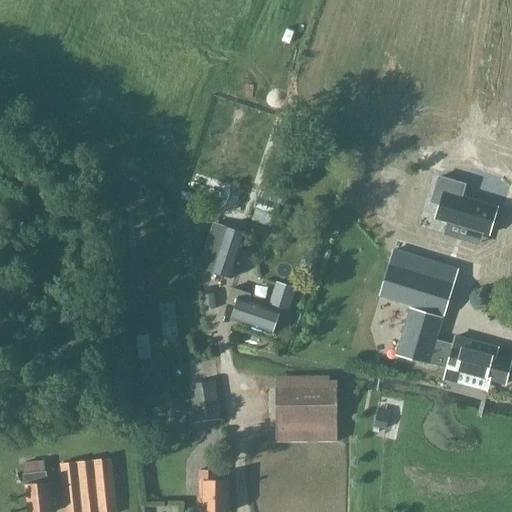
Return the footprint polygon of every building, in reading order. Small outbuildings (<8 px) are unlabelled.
[(439,177),(431,202),(440,204),(435,219),(448,222),(482,233),(489,235),(497,207),(461,196),(465,185),(439,177)] [(199,268),(232,279),(247,233),(230,228),(214,222),(199,268)] [(390,265),(381,295),(412,304),(444,313),(447,301),(453,283),(453,282),(422,273),(426,259),(395,250),(390,265)] [(289,310),(296,288),(276,282),(269,304),(289,310)] [(277,312),(247,303),(250,294),(230,287),(226,303),(234,306),(229,322),(270,335),(277,312)] [(492,356),(494,348),(454,337),(452,346),(436,342),(444,313),(412,304),(397,355),(412,358),(447,368),(505,383),(511,361),(492,356)] [(338,442),(336,381),(329,381),(329,375),(274,376),(276,444),(338,442)] [(219,418),(214,381),(191,384),(196,421),(219,418)] [(46,483),(43,460),(23,463),(27,511),(53,511),(51,482),(46,483)] [(114,511),(110,461),(61,465),(65,511),(114,511)] [(201,511),(225,511),(225,484),(216,484),(216,470),(196,471),(196,494),(201,494),(201,511)]
